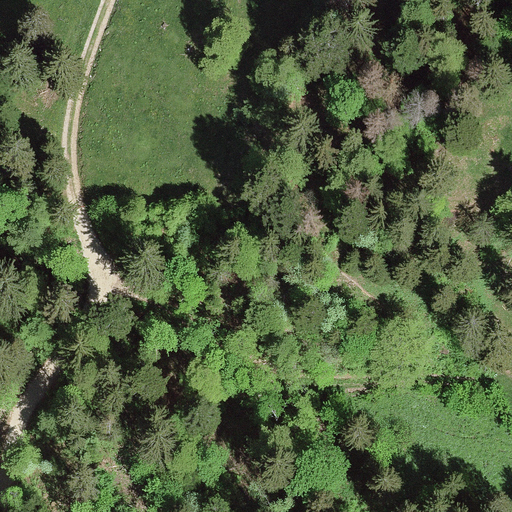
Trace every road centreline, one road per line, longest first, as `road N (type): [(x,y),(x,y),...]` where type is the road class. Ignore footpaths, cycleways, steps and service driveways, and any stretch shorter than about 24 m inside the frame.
road 1 (track): [(108,0),(68,131),(70,172),(101,296),(24,410),(0,511)]
road 2 (track): [(102,280),(171,308),(221,355),(257,375),(511,390)]
